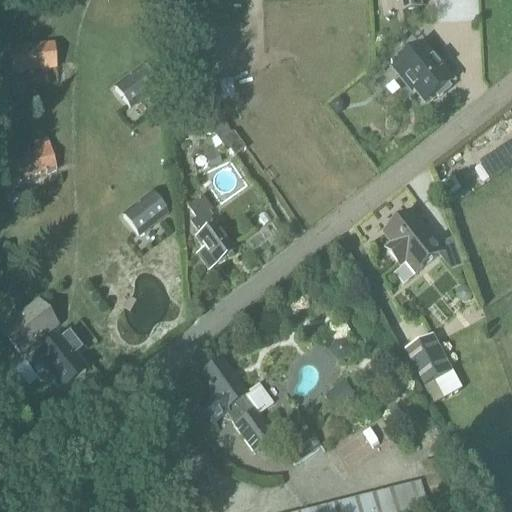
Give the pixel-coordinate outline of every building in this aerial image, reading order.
[(421,10),(419,0),(398,0),(402,14),(421,10)] [(9,50),(12,75),(55,71),(52,46),(9,50)] [(423,48),(393,71),(404,85),(407,82),(425,105),(436,97),(438,100),(451,90),(449,86),(452,84),(423,48)] [(129,110),(157,89),(142,69),(114,91),(129,110)] [(245,151),(234,135),(214,137),(227,156),(230,153),(234,159),(245,151)] [(2,165),(8,184),(54,171),(45,141),(33,145),(36,155),(2,165)] [(165,217),(150,197),(122,219),(138,238),(165,217)] [(195,242),(202,251),(195,256),(207,272),(213,267),(214,268),(216,266),(219,267),(224,263),(224,261),(233,254),(214,228),(206,216),(211,212),(201,199),(187,210),(195,221),(189,225),(199,239),(195,242)] [(440,257),(435,250),(428,242),(431,240),(411,214),(395,227),(392,223),(385,229),(388,232),(382,237),(389,245),(384,249),(400,270),(406,266),(415,277),(440,257)] [(37,305),(1,334),(19,357),(55,329),(37,305)] [(68,336),(59,343),(58,342),(34,361),(60,395),(84,375),(74,362),(84,355),(68,336)] [(405,353),(424,390),(452,375),(433,338),(405,353)] [(353,352),(346,342),(334,344),(329,354),(336,364),(347,363),(353,352)] [(258,388),(245,396),(222,363),(199,379),(214,400),(201,409),(212,424),(225,415),(235,429),(254,456),(275,441),(258,418),(272,408),(258,388)] [(305,427),(297,416),(286,424),(294,435),(305,427)] [(307,432),(281,450),(294,467),(319,449),(307,432)] [(423,511),(416,483),(303,511),(423,511)]
